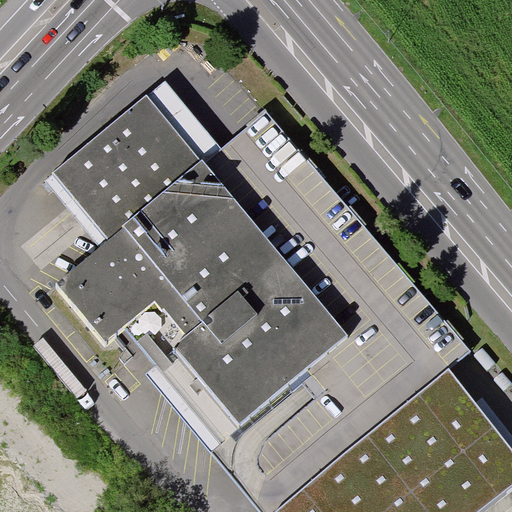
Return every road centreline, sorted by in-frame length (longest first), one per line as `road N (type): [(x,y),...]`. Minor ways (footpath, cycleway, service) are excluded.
road 1 (secondary): [(264,0),(511,299)]
road 2 (residential): [(188,511),(0,286)]
